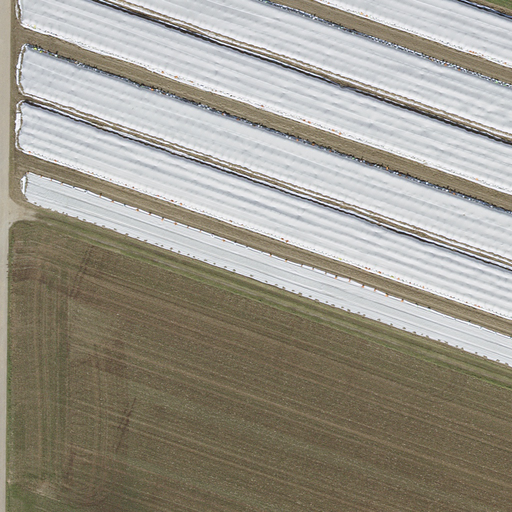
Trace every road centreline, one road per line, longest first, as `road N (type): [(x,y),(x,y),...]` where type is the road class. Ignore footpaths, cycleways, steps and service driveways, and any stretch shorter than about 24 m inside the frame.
road 1 (track): [(4,206),(511,382)]
road 2 (track): [(6,0),(0,511)]
